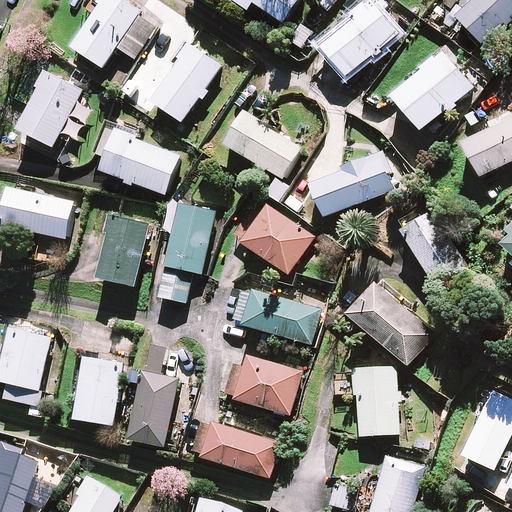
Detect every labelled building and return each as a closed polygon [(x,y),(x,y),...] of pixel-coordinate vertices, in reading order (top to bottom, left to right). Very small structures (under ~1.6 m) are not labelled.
[(161,27),(118,0),(93,0),(84,15),(98,24),(77,58),(106,77),(120,54),(137,65),(161,27)] [(305,1),(304,0),(226,0),(224,3),(252,20),(257,13),(286,31),(305,1)] [(485,53),(506,31),(508,33),(511,29),(511,0),(485,0),(459,28),(485,53)] [(401,39),(371,8),(322,55),(351,86),(401,39)] [(212,97),(208,95),(225,69),(195,50),(155,112),(185,131),(202,104),(206,106),(212,97)] [(395,108),(423,140),(425,142),(450,119),(452,120),(460,113),(457,110),(476,93),(452,67),(441,77),(433,68),(423,78),(425,81),(395,108)] [(86,96),(53,80),(23,140),(55,157),(86,96)] [(511,116),(490,130),(494,137),(465,155),(484,186),(511,169),(511,116)] [(304,155),(248,122),(229,154),(285,187),(304,155)] [(107,181),(130,189),(128,194),(137,197),(139,192),(169,203),(183,161),(139,146),(141,142),(122,135),(117,151),(103,146),(98,161),(112,166),(107,181)] [(328,226),(395,195),(387,180),(393,177),(383,158),(349,174),(351,178),(314,195),(328,226)] [(291,193),(279,185),(270,200),(282,208),(291,193)] [(74,206),(11,198),(6,238),(69,246),(74,206)] [(217,212),(182,205),(163,298),(189,303),(195,273),(204,275),(217,212)] [(254,214),(237,240),(247,247),(244,252),(291,282),(316,243),(270,214),(265,221),(254,214)] [(435,217),(401,242),(441,295),(474,270),(435,217)] [(152,225),(116,218),(103,283),(139,290),(152,225)] [(511,243),(502,254),(511,262),(511,243)] [(19,253),(4,251),(2,269),(16,271),(19,253)] [(438,333),(381,279),(353,308),(411,363),(438,333)] [(324,306),(292,296),(289,307),(243,293),(236,318),(314,342),(324,306)] [(55,335),(14,326),(2,378),(12,380),(8,396),(38,403),(55,335)] [(127,359),(87,353),(78,416),(118,422),(127,359)] [(306,370),(251,353),(247,366),(236,363),(227,392),(293,412),(306,370)] [(399,363),(358,365),(359,391),(363,391),(364,433),(402,431),(399,363)] [(182,377),(147,370),(132,436),(168,444),(182,377)] [(215,423),(207,421),(197,449),(269,474),(281,441),(217,418),(215,423)] [(25,511),(43,462),(4,448),(0,458),(0,511),(25,511)] [(390,453),(382,480),(379,492),(365,488),(361,501),(376,506),(373,511),(413,511),(428,465),(390,453)] [(114,511),(123,498),(92,479),(80,473),(63,502),(74,508),(72,511),(114,511)] [(354,511),(362,491),(340,483),(332,505),(354,511)] [(198,511),(244,511),(245,510),(202,498),(198,511)]
